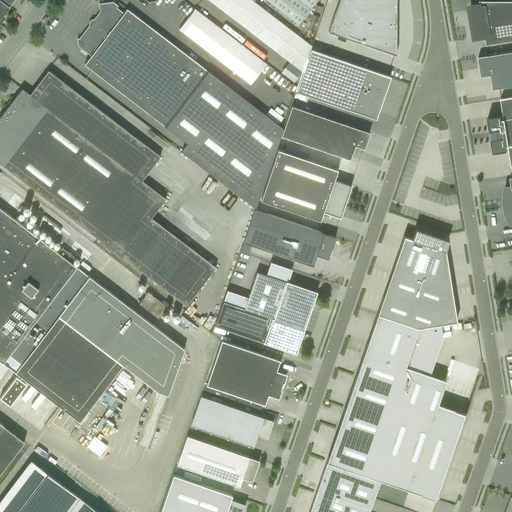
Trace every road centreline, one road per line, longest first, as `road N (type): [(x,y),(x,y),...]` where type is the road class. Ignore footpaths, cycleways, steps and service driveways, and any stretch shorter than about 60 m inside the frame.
road 1 (unclassified): [(444,80),(424,94),(407,129),(276,511)]
road 2 (unclassified): [(464,511),(500,414),(500,384),(444,80)]
